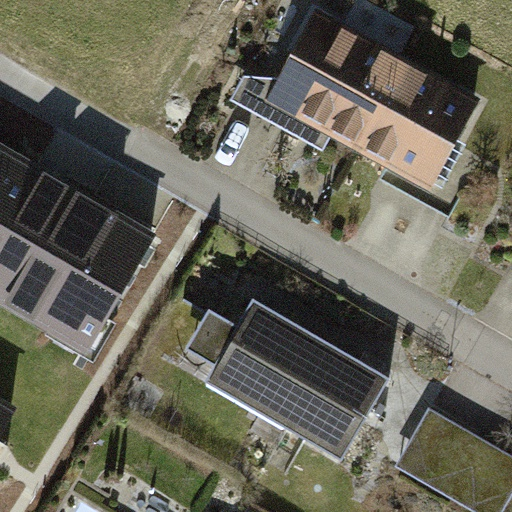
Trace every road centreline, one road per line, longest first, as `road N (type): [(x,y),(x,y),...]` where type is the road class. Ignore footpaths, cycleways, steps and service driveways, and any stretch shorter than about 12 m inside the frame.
road 1 (residential): [(511,364),(131,144)]
road 2 (track): [(131,144),(0,69)]
